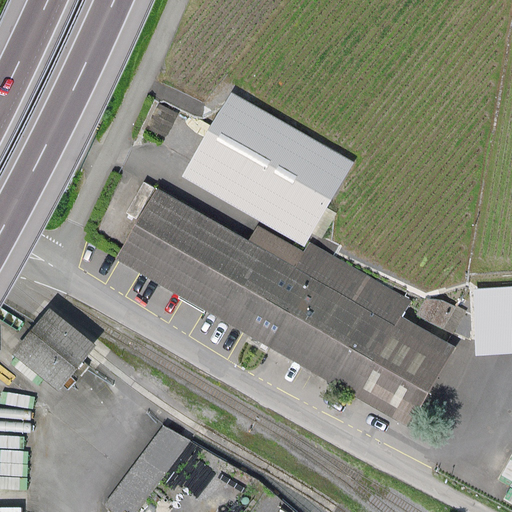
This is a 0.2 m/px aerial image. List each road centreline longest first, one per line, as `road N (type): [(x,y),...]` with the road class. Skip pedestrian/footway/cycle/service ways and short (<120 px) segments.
road 1 (unclassified): [(51,269),(481,511)]
road 2 (unclassified): [(51,269),(177,0)]
road 3 (motorway): [(0,235),(115,0)]
